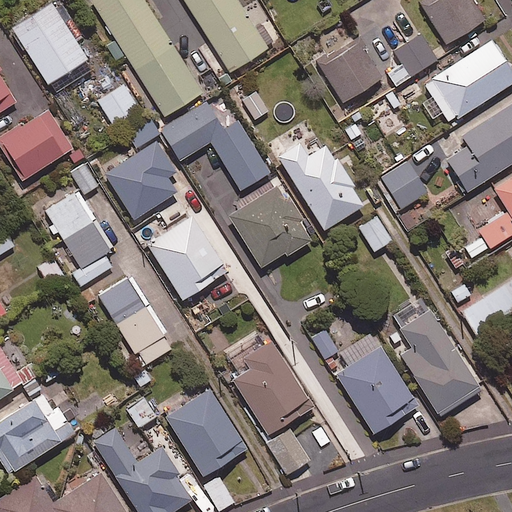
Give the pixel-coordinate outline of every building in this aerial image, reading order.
[(202,92),(143,0),(93,0),(92,1),(165,116),(202,92)] [(268,48),(237,0),(185,0),(231,72),(268,48)] [(486,20),(473,0),(424,0),(419,3),(446,45),(486,20)] [(88,59),(51,2),(11,27),(48,85),(88,59)] [(437,59),(420,34),(395,51),(411,76),(437,59)] [(343,103),(383,78),(359,39),(319,65),(343,103)] [(511,83),(511,71),(492,40),(426,82),(452,122),(511,83)] [(0,112),(16,102),(0,76),(0,69),(1,69),(0,68),(0,112)] [(139,109),(123,84),(97,101),(114,126),(139,109)] [(223,130),(205,101),(160,130),(179,161),(211,141),(241,190),(270,172),(238,121),(223,130)] [(511,102),(458,135),(465,146),(447,157),(467,191),(511,163),(511,102)] [(0,146),(22,181),(73,148),(48,109),(0,140),(0,146)] [(167,178),(176,172),(157,142),(163,137),(151,118),(126,133),(138,152),(104,173),(134,220),(176,192),(167,178)] [(335,159),(326,145),(308,157),(300,144),(278,158),(323,231),(364,205),(353,188),(355,187),(337,158),(335,159)] [(427,192),(407,161),(380,178),(401,209),(427,192)] [(98,184),(84,163),(71,172),(85,193),(98,184)] [(511,236),(511,177),(494,188),(508,212),(478,230),(490,249),(511,236)] [(289,195),(285,198),(276,185),(229,216),(263,267),(284,252),(287,256),(312,239),(301,222),(305,220),(289,195)] [(112,250),(78,191),(42,212),(84,283),(112,267),(104,255),(112,250)] [(402,226),(389,203),(377,210),(391,233),(402,226)] [(391,241),(376,216),(359,226),(374,251),(391,241)] [(227,271),(192,217),(147,246),(183,300),(227,271)] [(0,254),(14,246),(3,229),(0,230),(0,254)] [(63,276),(52,257),(37,266),(48,285),(63,276)] [(174,346),(130,276),(98,296),(142,367),(174,346)] [(511,311),(511,279),(460,313),(475,336),(511,311)] [(430,309),(399,328),(412,348),(400,356),(439,416),(481,390),(430,309)] [(338,351),(325,329),(312,337),(325,359),(338,351)] [(418,405),(371,333),(339,354),(348,367),(336,375),(375,434),(418,405)] [(313,406),(271,342),(245,359),(252,369),(233,382),(268,436),(313,406)] [(0,398),(21,385),(23,383),(15,372),(0,348),(0,398)] [(31,362),(15,372),(23,383),(21,385),(29,398),(60,378),(53,367),(39,376),(31,362)] [(247,449),(210,389),(165,417),(202,477),(247,449)] [(41,392),(0,418),(0,459),(10,475),(74,433),(59,409),(54,413),(41,392)] [(156,417),(143,397),(126,408),(139,427),(156,417)] [(137,463),(115,429),(93,443),(138,511),(173,511),(192,500),(175,475),(179,472),(162,446),(137,463)] [(310,460),(290,429),(266,444),(286,475),(310,460)] [(36,477),(0,499),(0,511),(126,511),(102,473),(53,503),(36,477)] [(234,502),(219,476),(203,485),(218,511),(234,502)]
